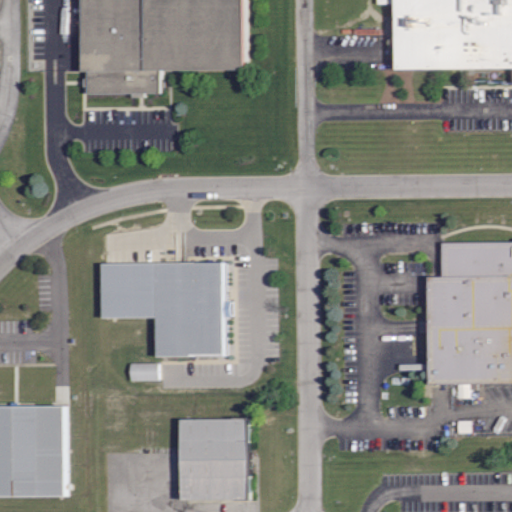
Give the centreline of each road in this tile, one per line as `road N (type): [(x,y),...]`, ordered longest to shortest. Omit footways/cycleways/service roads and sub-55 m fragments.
road 1 (residential): [(0,262),(54,222),(127,193),(307,187)]
road 2 (residential): [(307,187),(308,511)]
road 3 (residential): [(79,209),(56,158),(54,0)]
road 4 (residential): [(307,187),(511,184)]
